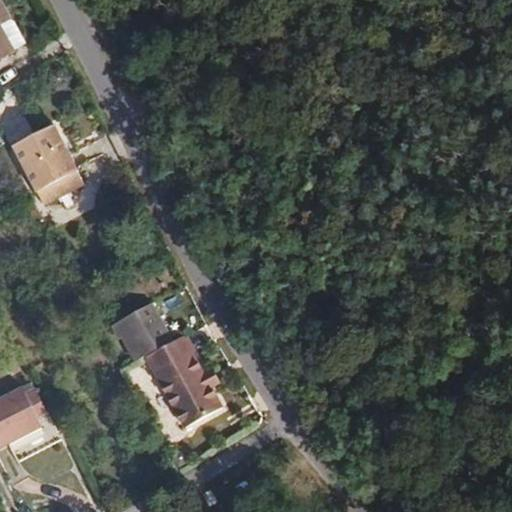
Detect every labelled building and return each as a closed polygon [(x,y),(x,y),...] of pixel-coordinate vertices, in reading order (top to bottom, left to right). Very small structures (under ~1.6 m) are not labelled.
[(6,0),(0,0),(0,59),(19,49),(3,22),(15,15),(6,0)] [(41,194),(79,175),(55,128),(17,148),(41,194)] [(122,340),(136,365),(147,360),(172,347),(153,310),(113,330),(119,341),(122,340)] [(185,340),(172,347),(147,360),(186,433),(223,411),(212,391),(205,376),(185,340)] [(210,374),(205,376),(212,391),(217,388),(210,374)] [(39,396),(29,401),(42,426),(52,421),(39,396)] [(42,426),(29,401),(27,397),(0,410),(0,459),(47,435),(42,426)]
